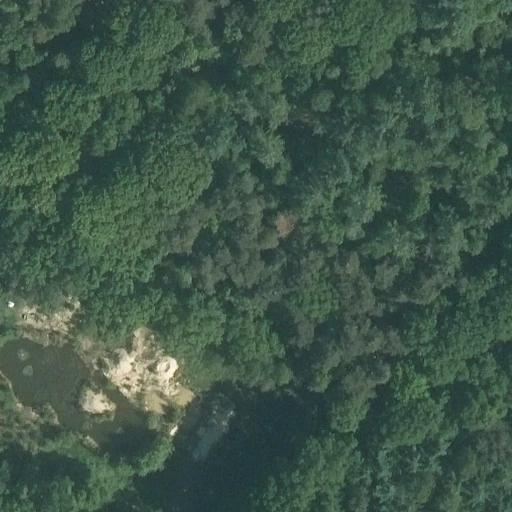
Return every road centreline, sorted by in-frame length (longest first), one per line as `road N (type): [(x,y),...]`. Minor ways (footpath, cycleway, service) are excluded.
road 1 (track): [(416,350),(511,221)]
road 2 (track): [(377,409),(314,511)]
